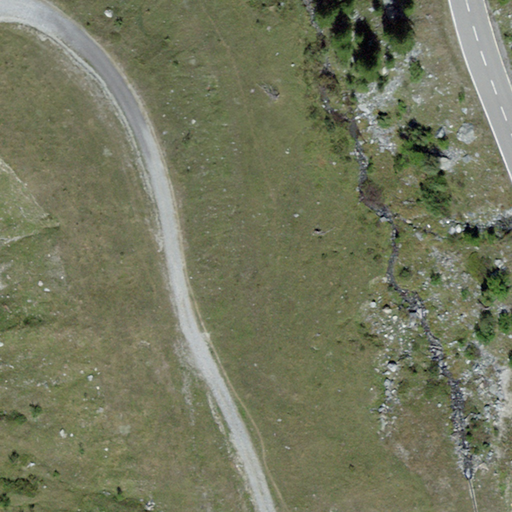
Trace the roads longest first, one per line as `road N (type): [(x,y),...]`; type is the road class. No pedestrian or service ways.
road 1 (track): [(0,3),(52,18),(97,58),(135,116),(166,210),(189,331),(267,511)]
road 2 (tertiary): [(465,0),(511,136)]
